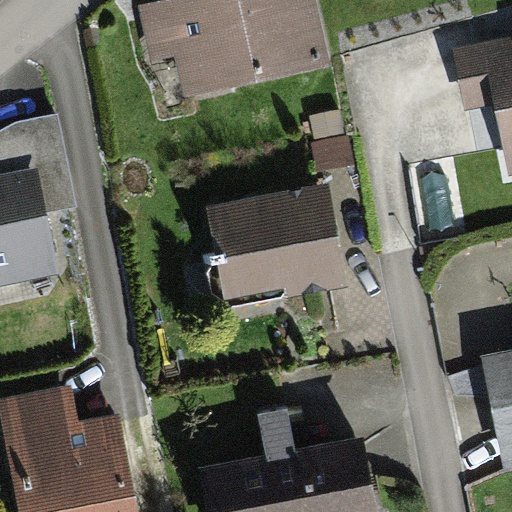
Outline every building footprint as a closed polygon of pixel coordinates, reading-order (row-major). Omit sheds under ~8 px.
[(306,0),(217,0),(144,14),(155,68),(181,64),(186,89),(319,64),(306,0)] [(496,110),(507,169),(511,168),(511,42),(466,51),(479,114),(496,110)] [(0,293),(53,281),(39,224),(73,216),(50,120),(0,131),(0,293)] [(328,193),(216,214),(233,303),(345,282),(328,193)] [(511,357),(487,364),(508,449),(511,448),(511,357)] [(68,396),(6,406),(22,511),(137,511),(124,428),(74,436),(68,396)] [(379,511),(370,453),(208,478),(213,511),(379,511)]
